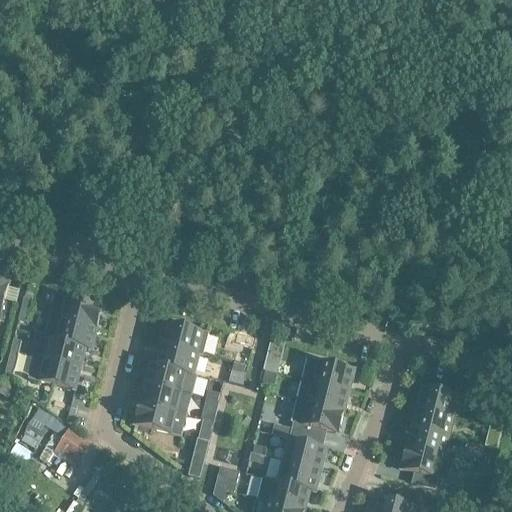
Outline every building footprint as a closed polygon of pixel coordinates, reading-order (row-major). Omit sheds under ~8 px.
[(9,285),(0,283),(0,323),(3,324),(7,307),(3,306),(9,285)] [(102,308),(55,297),(49,318),(96,330),(102,308)] [(21,311),(28,313),(31,302),(23,300),(21,311)] [(26,324),(28,313),(21,311),(18,322),(26,324)] [(96,330),(49,318),(44,339),(91,351),(96,330)] [(166,324),(160,346),(203,357),(208,335),(166,324)] [(91,351),(44,339),(44,340),(47,341),(43,360),(33,358),(33,359),(80,370),(85,350),(91,352),(91,351)] [(10,353),(18,354),(21,343),(13,341),(10,353)] [(160,346),(155,366),(155,367),(193,376),(198,356),(202,357),(203,357),(160,346)] [(12,380),(13,375),(18,354),(10,353),(4,378),(12,380)] [(248,356),(236,353),(234,362),(246,365),(248,356)] [(80,370),(33,359),(28,381),(75,392),(80,370)] [(354,371),(307,360),(302,382),(349,393),(354,371)] [(246,365),(234,362),(232,372),(244,375),(246,365)] [(155,366),(150,365),(145,384),(182,394),(187,376),(193,377),(193,376),(155,367),(155,366)] [(279,368),(267,365),(264,374),(276,377),(279,368)] [(276,377),(264,374),(262,384),(274,387),(276,377)] [(16,388),(3,380),(0,384),(0,393),(9,399),(16,388)] [(349,393),(302,382),(296,403),(343,414),(349,393)] [(192,396),(182,394),(145,384),(139,405),(186,417),(192,396)] [(459,398),(421,388),(416,410),(453,420),(459,398)] [(219,395),(207,392),(205,401),(217,404),(219,395)] [(343,414),(296,403),(291,424),(338,436),(343,414)] [(186,417),(139,405),(134,427),(181,439),(186,417)] [(453,420),(416,410),(411,430),(448,439),(453,420)] [(63,439),(69,429),(40,411),(34,421),(63,439)] [(492,421),(490,429),(502,432),(504,424),(492,421)] [(47,431),(31,422),(26,429),(41,440),(47,431)] [(69,429),(63,439),(55,453),(79,467),(91,446),(69,429)] [(502,432),(490,429),(488,437),(500,440),(502,432)] [(448,439),(411,430),(406,450),(443,459),(444,458),(448,439)] [(211,438),(199,435),(190,472),(201,475),(211,438)] [(326,451),(288,441),(283,463),(320,472),(326,451)] [(266,450),(254,447),(252,455),(264,458),(266,450)] [(443,459),(406,450),(400,472),(414,475),(411,487),(435,493),(438,481),(447,483),(453,461),(444,458),(443,459)] [(489,462),(477,459),(475,467),(487,470),(489,462)] [(283,463),(278,483),(278,484),(315,493),(320,472),(283,463)] [(487,470),(475,467),(473,475),(485,478),(487,470)] [(231,472),(220,469),(218,477),(229,480),(231,472)] [(239,474),(231,472),(229,480),(228,484),(236,486),(239,474)] [(278,483),(263,479),(257,502),(266,504),(266,503),(300,511),(304,511),(309,493),(315,494),(315,493),(278,484),(278,483)] [(414,511),(415,508),(377,499),(374,511),(414,511)] [(300,511),(266,503),(266,504),(264,511),(300,511)]
